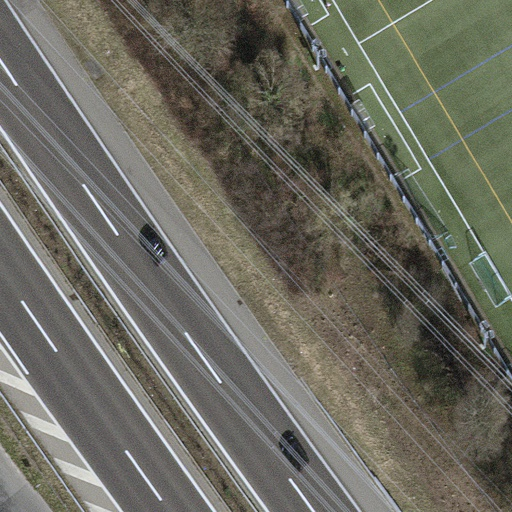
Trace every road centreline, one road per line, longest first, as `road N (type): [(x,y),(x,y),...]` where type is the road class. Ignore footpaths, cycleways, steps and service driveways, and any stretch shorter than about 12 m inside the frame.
road 1 (motorway): [(316,511),(0,54)]
road 2 (motorway): [(0,277),(169,511)]
